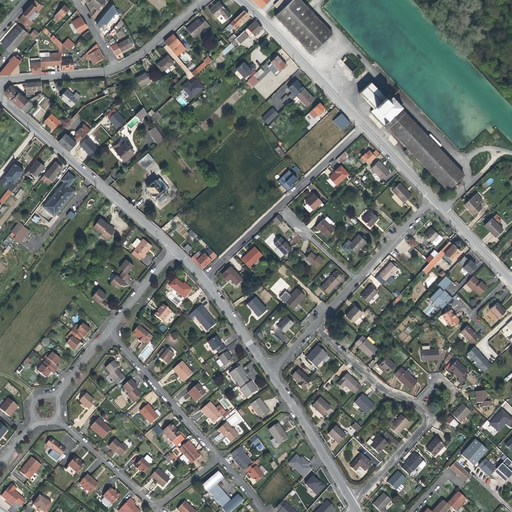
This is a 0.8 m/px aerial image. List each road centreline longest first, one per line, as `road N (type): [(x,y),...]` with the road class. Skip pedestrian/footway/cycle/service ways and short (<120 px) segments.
road 1 (residential): [(176,249),(0,95)]
road 2 (residential): [(364,124),(205,278)]
road 3 (residential): [(314,327),(434,197)]
road 4 (tertiary): [(242,0),(364,124)]
road 5 (residential): [(221,457),(109,331)]
road 6 (residential): [(355,501),(273,372)]
road 7 (residential): [(56,419),(158,505)]
road 8 (residential): [(314,327),(384,392),(416,403)]
road 9 (residential): [(118,66),(0,80)]
